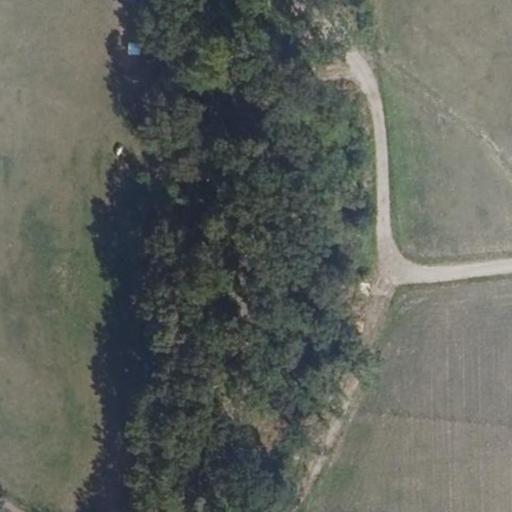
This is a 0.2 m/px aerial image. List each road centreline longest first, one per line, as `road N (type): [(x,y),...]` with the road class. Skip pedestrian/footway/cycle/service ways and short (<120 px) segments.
road 1 (track): [(156,0),(148,353),(133,511)]
road 2 (track): [(293,511),(369,358),(384,293),(407,277),(511,266)]
road 3 (track): [(407,277),(385,256),(380,151),(362,62),(296,0)]
